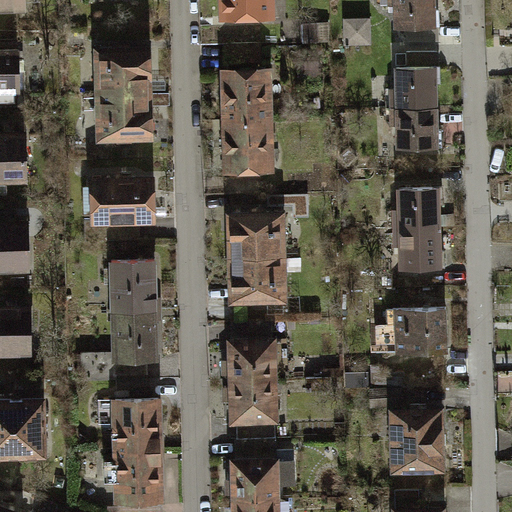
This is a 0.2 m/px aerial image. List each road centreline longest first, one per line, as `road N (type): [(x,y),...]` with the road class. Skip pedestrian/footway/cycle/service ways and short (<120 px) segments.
road 1 (residential): [(488,511),(473,0)]
road 2 (residential): [(183,0),(195,511)]
